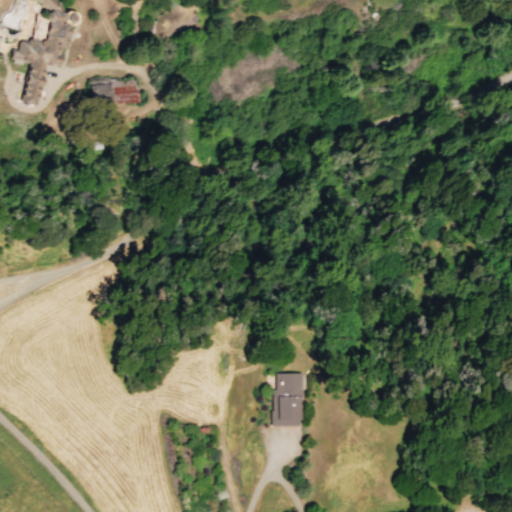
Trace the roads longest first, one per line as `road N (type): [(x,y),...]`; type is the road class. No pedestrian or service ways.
road 1 (residential): [(511,68),(345,152),(199,181),(124,250),(40,277),(0,303)]
road 2 (residential): [(193,186),(128,84),(111,76),(56,83)]
road 3 (residential): [(0,421),(83,511)]
